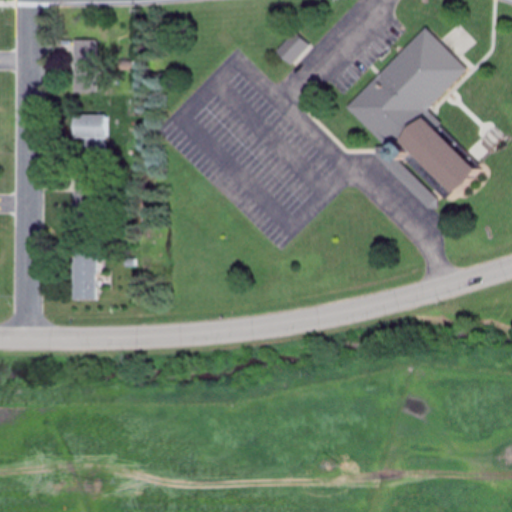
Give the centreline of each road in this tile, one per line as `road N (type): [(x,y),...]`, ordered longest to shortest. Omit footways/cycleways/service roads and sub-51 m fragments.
road 1 (residential): [(26,337),(26,0)]
road 2 (secondary): [(310,319),(170,336),(26,337)]
road 3 (secondary): [(310,319),(511,263)]
